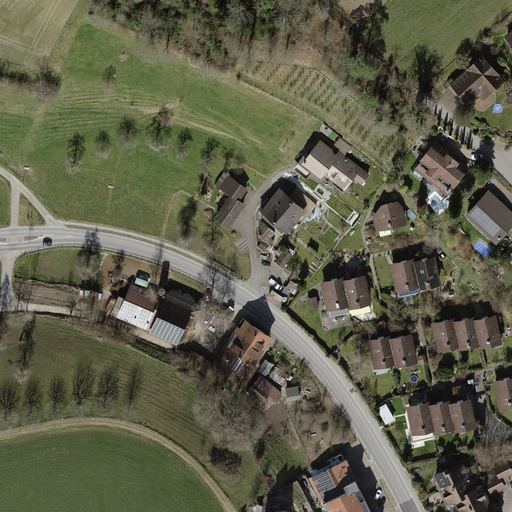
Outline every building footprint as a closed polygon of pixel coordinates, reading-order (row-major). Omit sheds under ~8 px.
[(484,62),(451,87),(465,104),(465,105),(476,97),(483,106),(505,89),(484,62)] [(321,140),(300,164),(320,181),(324,175),(345,193),(354,182),(361,189),(371,177),(345,156),(352,148),(341,139),(332,149),(321,140)] [(433,149),(416,171),(448,196),(465,175),(433,149)] [(212,218),(227,229),(245,205),(240,201),(249,191),(230,176),(220,189),(229,196),(212,218)] [(278,188),(258,213),(285,233),(300,215),(303,217),(313,205),(295,190),(289,197),(278,188)] [(511,216),(490,195),(467,218),(494,243),(511,224),(511,216)] [(383,205),(375,217),(377,230),(406,223),(403,208),(397,202),(383,205)] [(289,264),(289,249),(277,249),(277,264),(289,264)] [(438,286),(433,260),(411,264),(416,290),(438,286)] [(416,290),(411,264),(389,268),(394,295),(416,290)] [(370,302),(364,276),(343,280),(348,306),(370,302)] [(348,306),(343,280),(321,284),(326,311),(348,306)] [(190,305),(133,282),(120,317),(177,339),(190,305)] [(498,341),(493,314),(472,318),(477,344),(498,341)] [(477,344),(472,318),(452,321),(456,348),(477,344)] [(241,319),(213,362),(245,382),(273,339),(241,319)] [(456,348),(452,321),(431,325),(435,351),(456,348)] [(415,364),(410,338),(389,342),(393,368),(415,364)] [(393,368),(389,342),(367,346),(372,372),(393,368)] [(261,372),(269,375),(274,362),(266,359),(261,372)] [(280,389),(259,372),(246,389),(267,405),(280,389)] [(511,406),(511,379),(493,382),(496,409),(511,406)] [(486,382),(474,384),(479,416),(490,414),(486,382)] [(472,425),(467,398),(447,402),(451,428),(472,425)] [(451,428),(447,402),(426,405),(430,431),(451,428)] [(388,405),(379,409),(386,423),(395,419),(388,405)] [(430,431),(426,405),(405,408),(409,435),(430,431)] [(373,511),(347,460),(308,480),(324,511),(373,511)] [(439,491),(479,473),(477,468),(467,473),(463,463),(433,477),(439,491)] [(511,463),(488,466),(490,491),(505,490),(504,477),(511,476),(511,463)] [(453,505),(479,493),(474,483),(482,479),(479,473),(439,491),(447,508),(453,505)] [(455,511),(472,511),(484,507),(479,493),(453,505),(455,511)]
